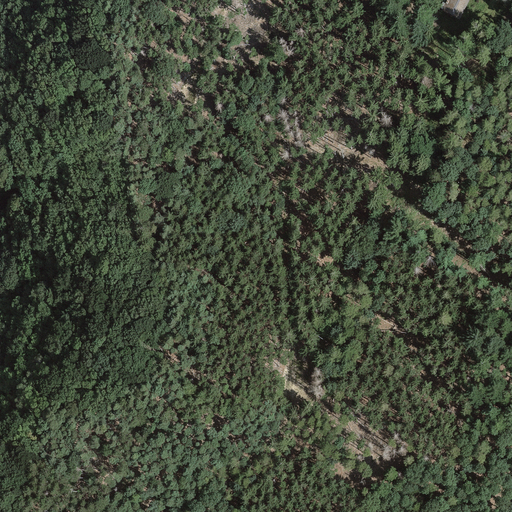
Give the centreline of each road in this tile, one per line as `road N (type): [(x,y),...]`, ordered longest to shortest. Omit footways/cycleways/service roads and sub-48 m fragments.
road 1 (track): [(495,0),(484,12),(497,66),(438,214),(372,225),(304,410),(288,391),(294,360),(273,0)]
road 2 (track): [(226,0),(148,198)]
